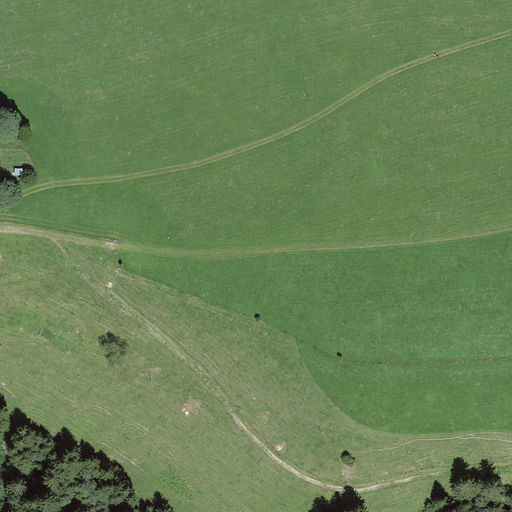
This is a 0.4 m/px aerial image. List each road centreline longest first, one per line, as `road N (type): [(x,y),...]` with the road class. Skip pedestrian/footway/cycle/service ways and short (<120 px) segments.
road 1 (track): [(0,230),(58,241),(79,270),(196,368),(264,449),(313,480),(358,489),(511,469)]
road 2 (track): [(511,28),(410,62),(311,120),(198,167),(74,178),(0,206)]
